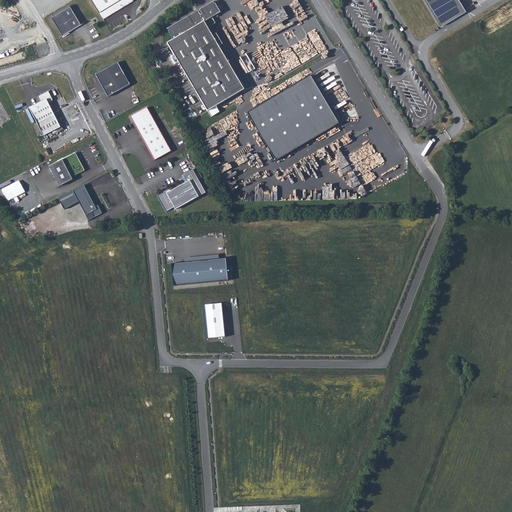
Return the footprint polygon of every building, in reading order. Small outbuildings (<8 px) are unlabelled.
[(90,0),(102,20),(133,1),(132,0),(90,0)] [(425,0),(440,25),(465,11),(459,0),(425,0)] [(171,40),(165,44),(206,112),(243,90),(217,47),(220,45),(215,37),(212,38),(206,28),(223,18),(212,1),(197,10),(200,15),(198,16),(196,11),(165,30),(171,40)] [(81,24),(69,5),(50,17),(62,36),(81,24)] [(129,85),(116,62),(94,75),(107,97),(129,85)] [(310,76),(248,113),(277,161),(339,124),(310,76)] [(29,108),(43,136),(60,128),(48,103),(52,101),(48,91),(37,96),(40,102),(29,108)] [(146,108),(129,117),(154,161),(170,151),(146,108)] [(75,153),(48,166),(59,186),(72,179),(71,177),(85,170),(75,153)] [(163,193),(157,197),(166,212),(174,208),(175,210),(205,193),(192,170),(182,175),(187,182),(171,191),(170,190),(163,194),(163,193)] [(19,179),(1,189),(7,201),(13,198),(16,203),(19,201),(16,197),(26,192),(19,179)] [(95,207),(84,185),(58,199),(63,210),(77,203),(85,217),(91,213),(94,218),(102,214),(98,205),(95,207)] [(253,200),(261,199),(260,191),(252,193),(253,200)] [(220,255),(186,259),(186,264),(172,266),(175,287),(227,281),(225,259),(220,259),(220,255)] [(222,304),(204,306),(208,339),(225,338),(222,304)]
